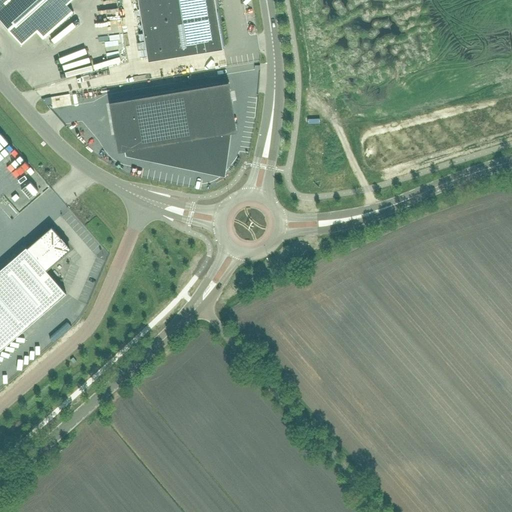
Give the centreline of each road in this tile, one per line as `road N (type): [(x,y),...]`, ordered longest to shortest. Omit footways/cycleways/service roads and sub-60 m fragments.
road 1 (unclassified): [(382,511),(197,304)]
road 2 (tertiary): [(0,489),(197,304)]
road 3 (unclassified): [(136,195),(94,320),(0,405)]
road 4 (unclassified): [(136,195),(76,161),(0,78)]
road 5 (tertiary): [(340,221),(511,162)]
road 6 (tertiary): [(270,123),(274,61),(266,0)]
